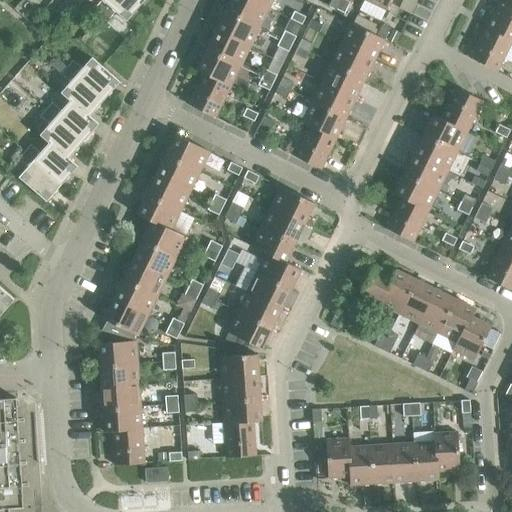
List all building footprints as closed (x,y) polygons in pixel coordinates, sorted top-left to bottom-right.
[(93,9),(100,15),(113,0),(101,0),(93,9)] [(113,0),(100,15),(107,21),(115,12),(126,22),(144,0),(113,0)] [(250,0),(229,0),(224,11),(259,28),(268,9),(250,0)] [(250,0),(268,9),(272,0),(250,0)] [(331,0),(328,6),(336,10),(340,0),(331,0)] [(345,0),(340,0),(336,10),(344,14),(350,2),(345,0)] [(364,0),(385,10),(390,0),(364,0)] [(402,0),(398,9),(410,14),(416,0),(402,0)] [(511,0),(498,0),(495,8),(511,15),(511,0)] [(511,15),(495,8),(485,27),(511,40),(511,41),(511,15)] [(224,11),(215,31),(249,47),(259,28),(224,11)] [(290,19),(301,25),(305,17),(294,11),(290,19)] [(357,16),(352,24),(372,34),(376,25),(357,16)] [(310,20),(307,28),(318,33),(322,25),(310,20)] [(350,23),(340,44),(374,60),(384,40),(376,36),(372,34),(352,24),(350,23)] [(382,25),(376,36),(384,40),(390,29),(382,25)] [(511,40),(485,27),(470,59),(497,72),(511,41),(511,40)] [(392,30),(386,41),(394,45),(400,34),(392,30)] [(215,31),(205,50),(240,67),(249,47),(215,31)] [(284,31),(280,39),(292,44),(295,37),(284,31)] [(292,44),(280,39),(276,46),(288,52),(292,44)] [(301,39),(297,47),(309,53),(312,45),(301,39)] [(340,44),(330,63),(364,80),(374,60),(340,44)] [(309,53),(297,47),(293,55),(305,60),(309,53)] [(195,71),(203,74),(203,73),(230,86),(240,67),(205,50),(195,71)] [(55,57),(49,64),(60,74),(66,67),(55,57)] [(72,61),(66,67),(103,100),(119,82),(91,58),(82,69),(72,61)] [(330,63),(320,82),(355,99),(364,80),(330,63)] [(60,93),(69,101),(70,101),(88,117),(89,117),(103,100),(66,67),(60,74),(70,82),(60,93)] [(265,70),(261,77),(273,83),(276,75),(265,70)] [(203,73),(203,74),(188,105),(214,118),(230,86),(203,73)] [(273,83),(261,77),(257,85),(269,91),(273,83)] [(282,78),(278,86),(289,91),(293,84),(282,78)] [(320,82),(311,102),(345,119),(355,99),(320,82)] [(289,91),(278,86),(274,94),(286,99),(289,91)] [(455,88),(440,119),(439,120),(466,133),(482,101),(455,88)] [(51,103),(45,110),(82,142),(98,125),(89,117),(88,117),(70,101),(69,101),(60,111),(51,103)] [(301,122),(308,126),(309,125),(336,138),(345,119),(311,102),(301,122)] [(242,116),(254,122),(257,114),(246,108),(242,116)] [(39,135),(48,143),(67,159),(68,159),(82,142),(45,110),(39,116),(49,125),(39,135)] [(432,115),(422,135),(457,152),(466,133),(439,120),(440,119),(432,115)] [(309,125),(308,126),(293,157),(320,170),(336,138),(309,125)] [(494,133),(506,138),(510,130),(498,125),(494,133)] [(175,135),(165,156),(199,172),(209,152),(175,135)] [(422,135),(413,155),(447,172),(457,152),(422,135)] [(30,145),(24,152),(61,184),(77,167),(68,159),(67,159),(48,143),(39,153),(30,145)] [(17,147),(12,152),(19,158),(23,153),(17,147)] [(61,184),(24,152),(23,153),(19,158),(18,159),(27,167),(18,178),(46,202),(61,184)] [(413,155),(403,174),(438,191),(447,172),(413,155)] [(165,156),(155,175),(189,192),(199,172),(165,156)] [(483,156),(479,163),(491,169),(494,161),(483,156)] [(226,170),(238,176),(242,168),(230,162),(226,170)] [(491,169),(479,163),(475,171),(487,177),(491,169)] [(500,164),(496,172),(508,177),(511,170),(500,164)] [(243,179),(255,184),(258,176),(247,171),(243,179)] [(508,177),(496,172),(492,179),(504,185),(508,177)] [(393,195),(401,198),(401,197),(428,210),(438,191),(403,174),(393,195)] [(155,175),(146,194),(180,211),(189,192),(155,175)] [(280,187),(269,207),(304,224),(314,204),(280,187)] [(136,214),(151,222),(151,221),(170,231),(171,230),(180,211),(146,194),(136,214)] [(214,194),(210,202),(222,208),(226,200),(214,194)] [(464,194),(460,202),(472,208),(475,200),(464,194)] [(401,197),(401,198),(385,229),(412,242),(428,210),(401,197)] [(222,208),(210,202),(207,210),(218,216),(222,208)] [(472,208),(460,202),(456,210),(468,215),(472,208)] [(231,203),(227,211),(239,216),(243,209),(231,203)] [(481,203),(477,210),(488,216),(492,208),(481,203)] [(269,207),(260,227),(294,244),(304,224),(269,207)] [(488,216),(477,210),(473,218),(485,224),(488,216)] [(239,216),(227,211),(224,218),(235,224),(239,216)] [(151,222),(142,241),(176,257),(186,237),(171,230),(170,231),(151,221),(151,222)] [(250,247),(265,254),(285,263),(285,262),(294,244),(260,227),(250,247)] [(511,227),(501,247),(511,251),(511,227)] [(441,241),(452,247),(456,239),(445,233),(441,241)] [(142,241),(132,260),(166,277),(176,257),(142,241)] [(210,241),(206,248),(218,254),(222,246),(210,241)] [(458,249),(469,255),(473,247),(462,241),(458,249)] [(511,251),(501,247),(486,278),(511,291),(511,251)] [(218,254),(206,248),(203,256),(214,262),(218,254)] [(227,249),(223,257),(235,262),(239,255),(227,249)] [(239,255),(235,262),(244,267),(256,273),(260,264),(255,262),(257,258),(241,251),(239,255)] [(265,254),(260,264),(256,273),(290,290),(300,270),(285,262),(285,263),(265,254)] [(235,262),(223,257),(220,264),(231,270),(235,262)] [(132,260),(122,279),(157,296),(166,277),(132,260)] [(376,313),(380,305),(379,305),(392,278),(391,277),(372,268),(355,302),(376,313)] [(379,305),(380,305),(398,314),(415,280),(395,270),(391,277),(392,278),(379,305)] [(256,273),(246,292),(281,309),(290,290),(256,273)] [(213,277),(208,288),(219,293),(224,282),(213,277)] [(122,279),(113,299),(147,316),(157,296),(122,279)] [(191,280),(187,287),(199,293),(203,285),(191,280)] [(398,314),(418,324),(435,289),(415,280),(398,314)] [(0,314),(13,299),(0,287),(0,314)] [(199,293),(187,287),(184,295),(195,301),(199,293)] [(208,288),(204,296),(216,301),(220,294),(219,293),(208,288)] [(418,324),(437,333),(454,299),(435,289),(418,324)] [(246,292),(237,312),(271,329),(281,309),(246,292)] [(216,301),(204,296),(200,303),(212,309),(216,301)] [(147,316),(113,299),(103,319),(137,336),(147,316)] [(437,333),(455,342),(457,343),(470,316),(471,317),(475,309),(454,299),(437,333)] [(271,329),(237,312),(227,332),(228,333),(261,349),(271,329)] [(329,324),(337,328),(343,317),(335,313),(329,324)] [(457,343),(455,342),(452,350),(473,360),(490,326),(471,317),(470,316),(457,343)] [(172,318),(168,326),(180,332),(184,324),(172,318)] [(180,332),(168,326),(165,334),(176,339),(180,332)] [(228,333),(225,340),(227,345),(261,349),(228,333)] [(373,346),(381,350),(387,338),(379,335),(373,346)] [(387,338),(381,350),(389,354),(394,342),(387,338)] [(98,343),(99,366),(137,364),(136,341),(98,343)] [(430,347),(425,357),(433,361),(438,351),(430,347)] [(161,353),(162,362),(175,361),(174,353),(161,353)] [(412,365),(420,369),(425,357),(418,354),(412,365)] [(219,357),(220,380),(258,377),(257,355),(219,357)] [(425,357),(420,369),(427,373),(433,361),(425,357)] [(181,361),(181,369),(194,369),(193,360),(181,361)] [(175,361),(162,362),(163,371),(175,370),(175,361)] [(99,366),(100,388),(139,385),(137,364),(99,366)] [(220,380),(222,401),(260,399),(258,377),(220,380)] [(463,391),(471,394),(477,383),(469,379),(463,391)] [(100,388),(102,409),(140,407),(139,385),(100,388)] [(183,395),(184,404),(196,403),(196,394),(183,395)] [(164,397),(165,405),(178,404),(177,396),(164,397)] [(0,511),(0,488),(9,488),(4,399),(0,399),(0,511)] [(222,401),(223,423),(253,421),(253,422),(261,421),(260,399),(222,401)] [(470,413),(470,408),(469,400),(460,401),(461,414),(470,413)] [(196,403),(184,404),(184,412),(197,412),(196,403)] [(419,403),(411,404),(411,416),(420,416),(419,403)] [(178,404),(165,405),(165,414),(178,413),(178,404)] [(411,416),(411,404),(402,404),(403,417),(411,416)] [(368,419),(367,406),(359,407),(360,420),(368,419)] [(376,406),(367,406),(368,419),(377,419),(376,406)] [(103,432),(112,432),(112,430),(141,428),(140,407),(102,409),(103,432)] [(311,410),(312,422),(321,422),(320,409),(311,410)] [(368,419),(360,420),(360,432),(369,432),(368,419)] [(253,421),(223,423),(225,458),(255,456),(254,433),(253,422),(253,421)] [(112,430),(112,432),(114,466),(144,464),(141,428),(112,430)] [(433,434),(433,442),(435,442),(436,472),(437,472),(459,470),(457,432),(433,434)] [(327,478),(349,477),(350,477),(348,447),(350,447),(349,439),(325,440),(327,478)] [(433,442),(413,443),(415,481),(438,480),(437,472),(436,472),(435,442),(433,442)] [(413,443),(392,445),(394,483),(415,481),(413,443)] [(392,445),(370,446),(372,484),(394,483),(392,445)] [(350,477),(349,477),(349,485),(372,484),(370,446),(350,447),(348,447),(350,477)] [(187,452),(188,461),(200,460),(200,451),(187,452)] [(168,453),(169,462),(181,461),(181,452),(168,453)] [(168,453),(157,454),(158,463),(163,462),(169,462),(168,453)] [(144,469),(145,483),(167,482),(166,467),(144,469)]
